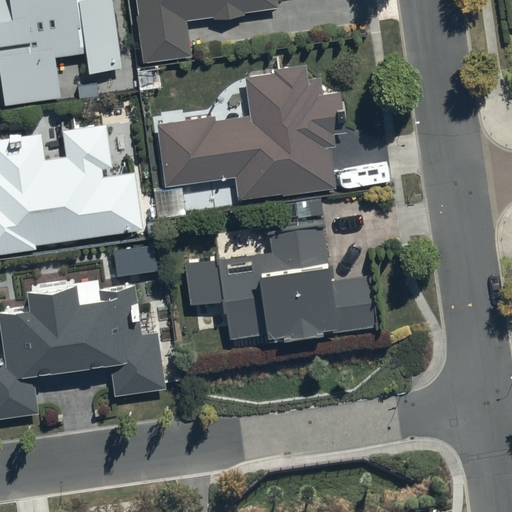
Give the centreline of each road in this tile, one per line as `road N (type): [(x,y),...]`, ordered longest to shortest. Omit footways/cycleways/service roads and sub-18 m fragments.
road 1 (residential): [(0,470),(480,394)]
road 2 (residential): [(451,188),(480,394)]
road 3 (residential): [(425,0),(451,188)]
